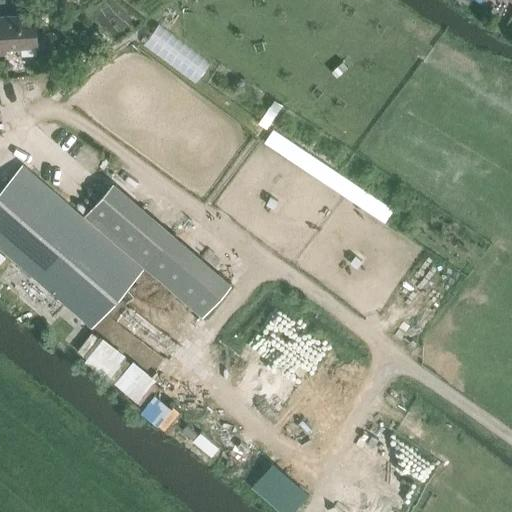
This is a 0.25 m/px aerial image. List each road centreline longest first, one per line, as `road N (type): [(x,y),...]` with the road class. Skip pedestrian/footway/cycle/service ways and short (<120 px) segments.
road 1 (track): [(511,439),(33,95),(0,132)]
road 2 (track): [(307,511),(394,353)]
